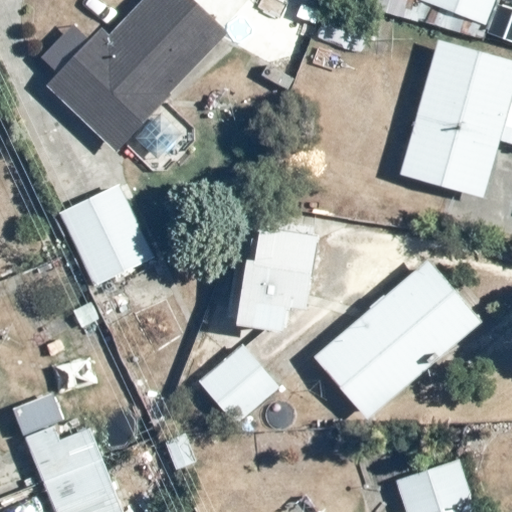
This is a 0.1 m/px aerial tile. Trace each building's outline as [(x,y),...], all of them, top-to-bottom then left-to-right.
[(230,29),(199,0),(138,0),(107,33),(97,22),(35,85),(107,155),(230,29)] [(495,0),(421,0),(487,23),(495,0)] [(511,58),(437,38),(400,174),(483,197),(498,140),(511,144),(511,58)] [(152,258),(118,182),(57,210),(92,286),(152,258)] [(316,225),(243,214),(228,318),(285,327),(288,306),(303,309),(316,225)] [(480,319),(427,258),(314,355),(366,417),(480,319)] [(281,388),(239,342),(196,381),(238,427),(281,388)] [(125,511),(83,411),(23,436),(55,511),(125,511)] [(474,511),(457,459),(390,480),(400,511),(474,511)]
